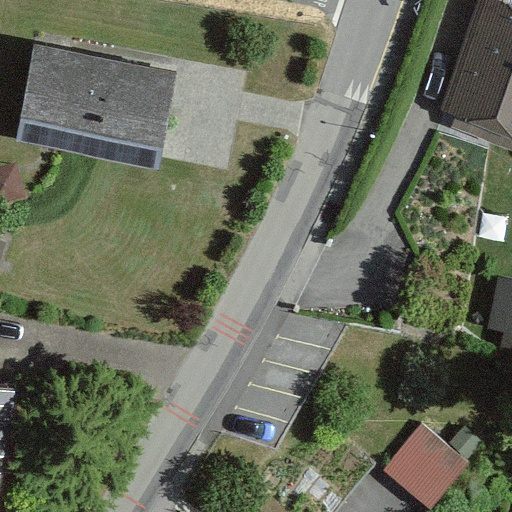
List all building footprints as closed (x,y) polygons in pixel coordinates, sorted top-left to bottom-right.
[(511,127),(511,2),(505,0),(479,0),(444,106),(511,127)] [(158,155),(173,67),(38,43),(22,131),(158,155)] [(511,277),(499,275),(488,323),(511,328),(511,277)] [(0,473),(14,384),(0,381),(0,473)] [(387,464),(433,503),(469,462),(423,422),(387,464)]
